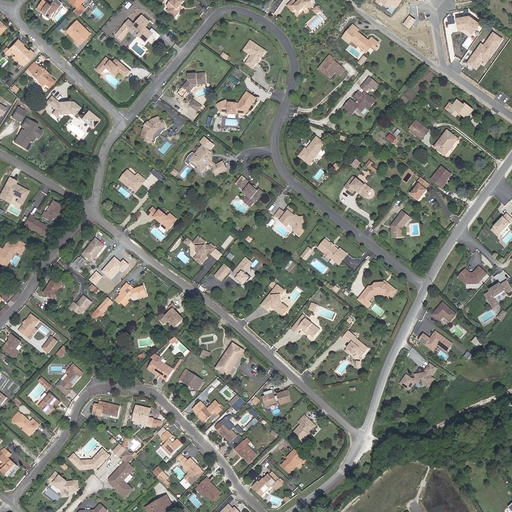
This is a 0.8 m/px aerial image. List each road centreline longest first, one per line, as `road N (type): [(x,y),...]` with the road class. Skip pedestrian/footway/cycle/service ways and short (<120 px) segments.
road 1 (residential): [(127,121),(215,22),(230,13),(265,23),(296,58),(297,87),(277,131),(280,157),(314,197),(425,285)]
road 2 (residential): [(262,511),(152,392),(101,388),(78,406),(67,434),(9,503)]
road 3 (residential): [(361,440),(207,301),(89,211)]
road 4 (unclassified): [(353,0),(511,119)]
road 5 (unclassified): [(425,285),(361,440)]
road 6 (unknown): [(361,440),(440,427),(511,388)]
road 7 (residential): [(11,10),(127,121)]
road 8 (unclassified): [(511,157),(425,285)]
road 9 (residential): [(0,324),(89,211)]
